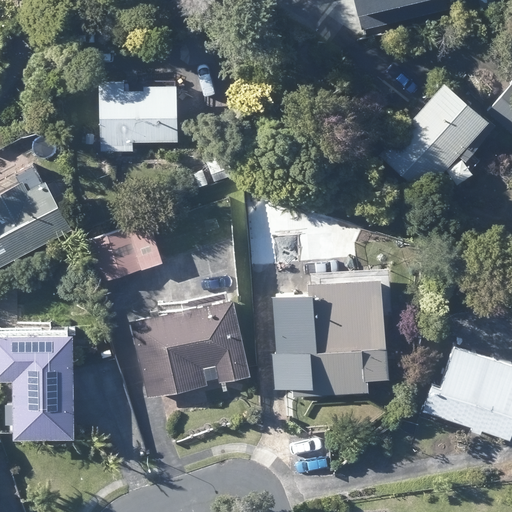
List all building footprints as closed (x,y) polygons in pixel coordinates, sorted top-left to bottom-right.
[(374,0),(397,22),(418,0),(374,0)] [(490,47),(511,65),(511,25),(509,24),(494,42),(490,47)] [(128,87),(128,80),(107,79),(107,84),(104,84),(103,144),(106,144),(106,149),(116,149),(133,149),(137,149),(137,139),(183,140),(184,82),(180,82),(148,81),(148,87),(128,87)] [(492,119),(491,118),(449,80),(428,103),(414,118),(382,153),(425,193),(428,189),(440,176),(440,178),(445,184),(453,182),(455,175),(449,169),(446,170),(469,146),(492,119)] [(511,80),(487,111),(511,131),(511,80)] [(195,189),(244,170),(238,154),(221,160),(220,157),(200,165),(202,168),(189,173),(195,189)] [(49,179),(45,182),(33,188),(27,178),(0,193),(0,265),(75,225),(49,179)] [(166,259),(154,224),(151,215),(130,222),(131,227),(90,240),(103,280),(166,259)] [(373,378),(389,377),(395,376),(387,275),(313,280),(313,289),(276,292),(280,349),(274,350),(277,387),(295,386),(296,395),(374,389),(373,378)] [(224,382),(229,380),(253,376),(237,297),(134,318),(150,395),(204,384),(210,383),(206,365),(219,362),(224,382)] [(401,329),(404,335),(410,336),(415,333),(417,328),(414,323),(408,321),(403,324),(401,329)] [(79,422),(79,368),(79,331),(0,330),(0,377),(19,377),(19,435),(79,435),(79,422)] [(511,362),(453,344),(442,381),(434,379),(425,410),(474,425),(472,430),(479,431),(482,433),(484,429),(508,436),(511,437),(511,362)]
